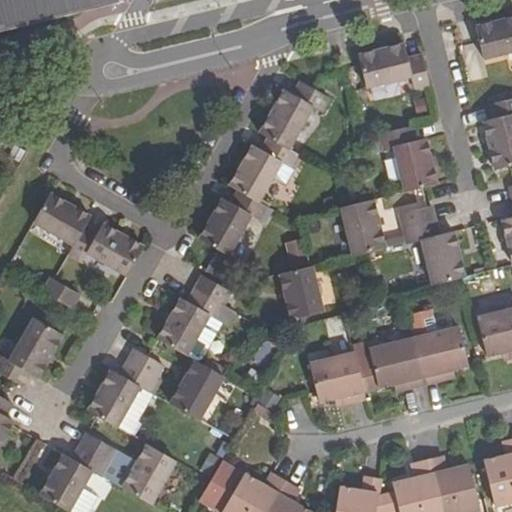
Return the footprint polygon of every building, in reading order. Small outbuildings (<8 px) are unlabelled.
[(0,0),(0,30),(118,2),(118,0),(0,0)] [(481,42),(485,60),(511,52),(511,18),(477,27),(481,42)] [(363,66),(369,87),(413,77),(417,90),(431,86),(424,55),(410,59),(406,44),(361,56),(363,66)] [(270,138),(289,150),(313,108),(322,113),(330,100),(311,90),(300,83),(293,95),(285,90),(260,133),(270,138)] [(485,123),(496,171),(511,167),(511,166),(511,99),(491,105),(494,121),(485,123)] [(395,147),(406,192),(424,188),(438,185),(427,139),(418,142),(414,127),(381,135),(384,150),(395,147)] [(239,192),(259,202),(282,164),(291,169),(298,155),(289,150),(270,138),(262,151),(254,146),(230,187),(239,192)] [(218,250),(229,256),(251,217),(260,222),(268,208),(259,202),(239,192),(232,204),(223,198),(200,240),(218,250)] [(68,255),(82,262),(87,254),(99,233),(86,225),(91,218),(51,194),(35,223),(74,245),(68,255)] [(343,208),(353,257),(368,254),(387,249),(375,200),(343,208)] [(401,215),(404,229),(436,223),(433,207),(429,208),(401,215)] [(511,217),(503,220),(511,254),(511,217)] [(422,241),(434,285),(459,279),(466,278),(455,231),(439,236),(436,223),(404,229),(408,243),(422,241)] [(87,254),(127,276),(143,248),(104,224),(99,233),(87,254)] [(284,243),(287,265),(303,263),(301,240),(284,243)] [(280,275),(292,320),(302,325),(308,315),(324,312),(313,267),(280,275)] [(195,289),(225,306),(232,292),(202,275),(195,289)] [(43,291),(72,308),(79,295),(54,280),(51,278),(43,291)] [(157,339),(196,360),(201,358),(222,322),(224,322),(231,309),(225,306),(195,289),(188,302),(181,298),(157,339)] [(511,311),(478,319),(487,358),(511,352),(511,356),(511,311)] [(410,318),(415,339),(426,386),(447,381),(445,374),(469,369),(468,363),(459,329),(437,334),(431,313),(410,318)] [(0,373),(22,387),(30,373),(39,378),(62,336),(34,318),(10,361),(0,355),(0,373)] [(364,388),(378,385),(380,390),(402,384),(404,391),(426,386),(415,339),(370,350),(356,353),(364,388)] [(127,362),(155,379),(163,365),(148,355),(135,349),(127,362)] [(318,394),(321,403),(343,398),(345,405),(367,400),(364,388),(356,353),(311,363),(318,394)] [(171,404),(200,420),(224,377),(196,360),(171,404)] [(155,395),(149,392),(155,379),(127,362),(120,376),(112,370),(88,411),(96,417),(118,428),(132,436),(155,395)] [(0,446),(12,424),(14,421),(5,415),(12,404),(4,398),(0,396),(0,446)] [(152,505),(177,463),(148,445),(137,463),(115,451),(86,433),(79,446),(108,463),(101,475),(123,488),(152,505)] [(14,481),(67,511),(69,511),(83,489),(93,471),(101,475),(108,463),(79,446),(73,459),(46,444),(38,439),(14,481)] [(485,462),(496,508),(511,503),(511,439),(504,442),(507,457),(485,462)] [(428,461),(440,511),(477,511),(482,511),(470,465),(447,471),(444,456),(428,461)] [(199,502),(216,511),(269,511),(287,482),(273,475),(266,486),(223,461),(199,502)] [(400,510),(400,511),(440,511),(428,461),(413,464),(416,478),(393,484),(395,489),(396,493),(400,510)] [(340,487),(335,511),(376,511),(378,498),(379,493),(381,480),(365,477),(363,491),(340,487)] [(269,511),(309,511),(293,502),(301,489),(287,482),(269,511)] [(90,511),(99,498),(83,489),(69,511),(90,511)] [(390,511),(400,510),(396,493),(378,498),(376,511),(390,511)]
